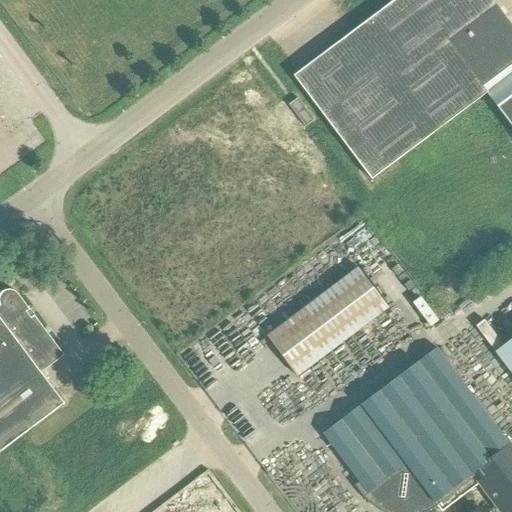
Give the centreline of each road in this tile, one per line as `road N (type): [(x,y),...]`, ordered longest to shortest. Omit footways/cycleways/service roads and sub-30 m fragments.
road 1 (unclassified): [(268,511),(30,189)]
road 2 (unclassified): [(91,147),(288,0)]
road 3 (unclassified): [(91,147),(0,26)]
